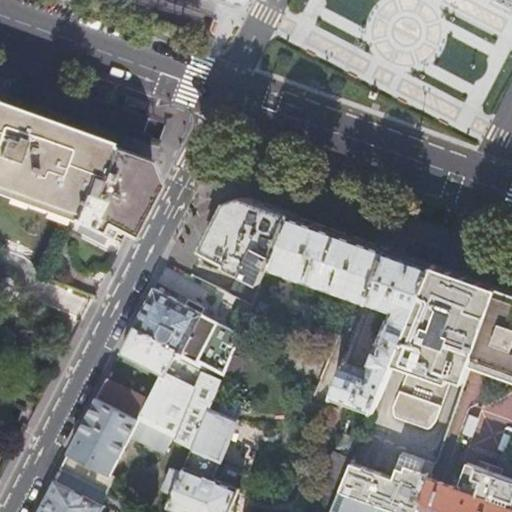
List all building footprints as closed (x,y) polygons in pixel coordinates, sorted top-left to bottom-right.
[(107,146),(0,107),(0,185),(71,211),(79,192),(90,196),(107,146)] [(79,192),(71,211),(69,217),(106,236),(111,228),(127,235),(142,207),(155,183),(147,161),(107,146),(90,196),(79,192)] [(229,264),(264,282),(271,265),(293,213),(250,197),(229,202),(216,228),(205,248),(230,260),(229,264)] [(293,213),(271,265),(368,303),(369,300),(383,305),(373,331),(376,338),(381,340),(368,371),(346,362),(333,395),(374,411),(397,356),(435,264),(293,213)] [(435,264),(397,356),(467,381),(474,361),(501,288),(435,264)] [(226,372),(243,332),(205,312),(208,307),(190,297),(187,303),(179,299),(156,288),(148,305),(136,327),(226,372)] [(511,291),(501,288),(474,361),(511,374),(511,291)] [(187,303),(190,297),(182,293),(179,299),(187,303)] [(217,393),(226,372),(136,327),(123,352),(163,373),(157,385),(150,399),(108,380),(99,397),(141,419),(194,447),(217,393)] [(245,405),(217,393),(194,447),(183,474),(175,494),(169,507),(181,511),(229,511),(240,489),(215,478),(222,460),(224,460),(240,421),(239,420),(245,405)] [(112,474),(141,419),(99,397),(71,453),(112,474)] [(354,461),(355,459),(335,451),(332,456),(327,455),(323,465),(327,467),(325,472),(330,474),(320,499),(335,506),(342,489),(354,461)] [(354,461),(342,489),(391,508),(400,511),(419,511),(422,504),(432,476),(436,466),(410,457),(406,469),(400,466),(396,477),(354,461)] [(432,476),(422,504),(431,508),(429,511),(511,511),(511,505),(491,498),(493,493),(511,500),(511,477),(469,462),(462,484),(481,491),(480,494),(432,476)] [(62,469),(57,479),(106,505),(112,495),(62,469)] [(175,494),(183,474),(172,469),(163,489),(175,494)] [(102,511),(106,505),(57,479),(39,511),(102,511)] [(342,489),(335,506),(332,511),(388,511),(391,508),(342,489)]
